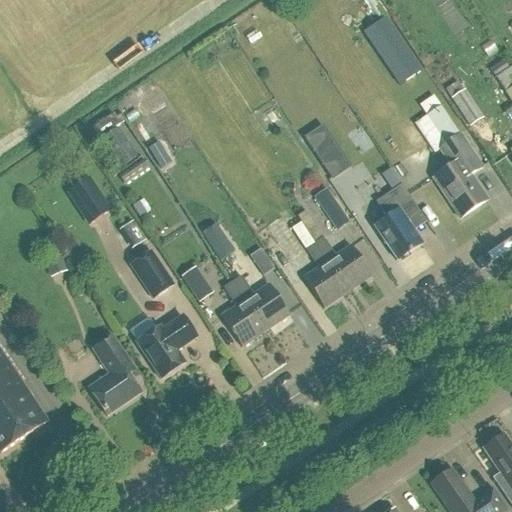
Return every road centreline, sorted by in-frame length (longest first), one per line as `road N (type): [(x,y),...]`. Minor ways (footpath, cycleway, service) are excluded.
road 1 (secondary): [(126,511),(511,251)]
road 2 (unclassified): [(329,511),(511,388)]
